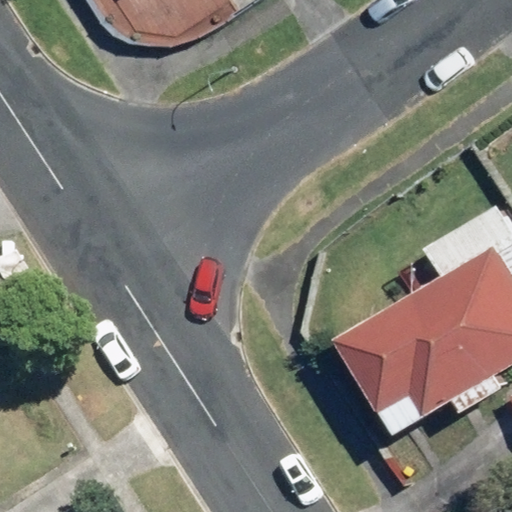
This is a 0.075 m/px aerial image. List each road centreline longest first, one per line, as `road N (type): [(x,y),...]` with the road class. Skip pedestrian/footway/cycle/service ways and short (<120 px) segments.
road 1 (residential): [(481,0),(106,256)]
road 2 (residential): [(271,511),(106,256)]
road 3 (residential): [(106,256),(0,93)]
